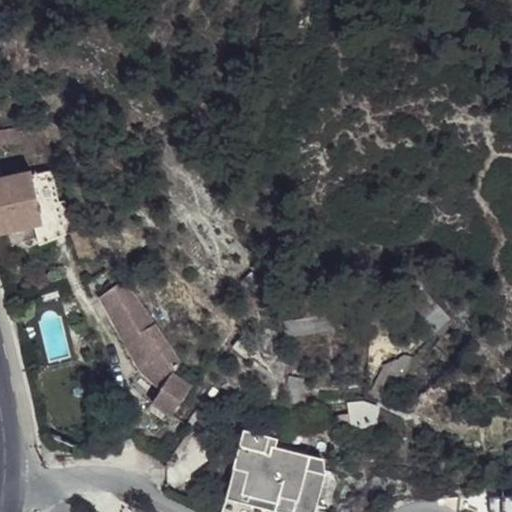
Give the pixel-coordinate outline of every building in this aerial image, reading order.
[(19,144),(18,128),(0,129),(0,134),(1,145),(19,144)] [(76,208),(59,170),(33,176),(31,174),(0,179),(0,233),(34,226),(39,246),(49,244),(49,241),(71,234),(82,263),(95,258),(86,230),(89,228),(76,208)] [(120,276),(114,266),(112,268),(107,271),(105,272),(112,282),(120,276)] [(184,358),(132,279),(102,300),(144,369),(167,388),(147,414),(158,424),(168,413),(175,417),(197,387),(179,372),(184,358)] [(285,337),(329,330),(327,315),(283,322),(285,337)] [(250,437),(246,442),(274,445),(250,437)] [(274,445),(246,442),(244,451),(277,454),(279,448),(274,445)] [(310,466),(277,454),(244,451),(226,499),(241,509),(244,498),(283,511),(314,511),(324,488),(305,480),(310,466)] [(511,511),(511,488),(490,488),(489,511),(511,511)] [(283,511),(244,498),(241,509),(247,511),(283,511)]
